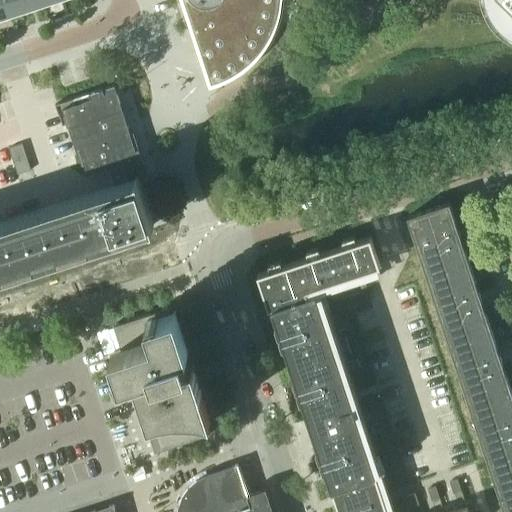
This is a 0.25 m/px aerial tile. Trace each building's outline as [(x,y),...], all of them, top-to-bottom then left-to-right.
[(0,0),(0,18),(14,14),(9,0),(0,0)] [(9,0),(14,14),(38,6),(36,0),(9,0)] [(183,0),(185,5),(193,27),(211,84),(217,82),(221,80),(224,79),(228,77),(231,75),(235,73),(238,71),(241,69),(244,66),(247,64),(256,56),(258,53),(261,50),(263,46),(265,43),(267,40),(269,36),(270,33),(272,29),(273,26),(275,21),(275,19),(277,12),(279,3),(278,3),(278,0),(183,0)] [(137,175),(135,176),(131,164),(141,160),(132,131),(129,132),(116,92),(114,84),(57,103),(56,104),(60,123),(65,121),(67,125),(68,125),(84,175),(109,166),(114,183),(105,185),(107,190),(0,225),(0,274),(153,224),(137,175)] [(31,169),(23,143),(9,148),(18,173),(31,169)] [(468,264),(447,202),(407,215),(427,277),(468,264)] [(370,236),(257,273),(269,309),(271,309),(338,511),(387,511),(315,294),(307,297),(304,290),(379,265),(370,236)] [(488,327),(468,264),(427,277),(448,340),(488,327)] [(113,351),(110,352),(111,354),(119,378),(120,381),(122,380),(130,377),(131,377),(155,451),(209,433),(210,433),(204,417),(210,418),(209,414),(209,413),(205,402),(205,401),(201,390),(201,388),(197,377),(197,376),(193,364),(188,366),(182,350),(188,349),(187,348),(187,347),(183,336),(183,334),(179,323),(179,322),(175,311),(175,310),(174,310),(170,311),(168,306),(114,324),(121,348),(113,351)] [(509,389),(488,327),(448,340),(469,402),(509,389)] [(489,465),(511,457),(511,397),(509,389),(469,402),(489,465)] [(511,511),(511,457),(489,465),(504,511),(511,511)] [(273,511),(266,487),(247,493),(237,463),(234,464),(235,466),(207,475),(207,474),(206,474),(206,475),(197,479),(188,486),(182,495),(179,506),(178,511),(273,511)] [(456,478),(449,481),(452,491),(459,489),(456,478)] [(421,490),(414,492),(417,502),(424,500),(421,490)] [(414,492),(406,495),(410,505),(417,502),(414,492)] [(467,511),(465,503),(443,511),(467,511)]
